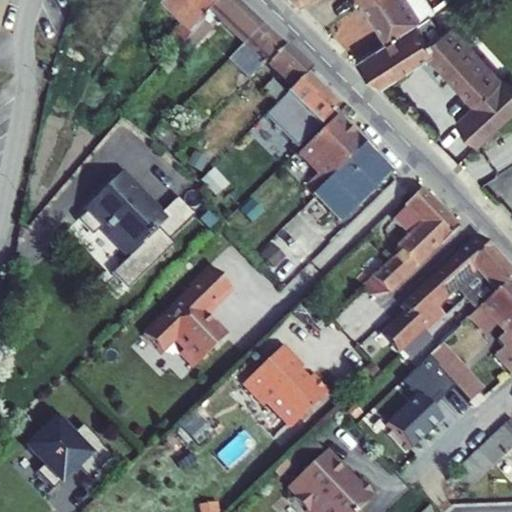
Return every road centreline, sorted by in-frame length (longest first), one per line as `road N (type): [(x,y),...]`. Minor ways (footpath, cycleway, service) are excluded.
road 1 (tertiary): [(263,0),(511,251)]
road 2 (residential): [(32,0),(24,30),(30,76),(0,222)]
